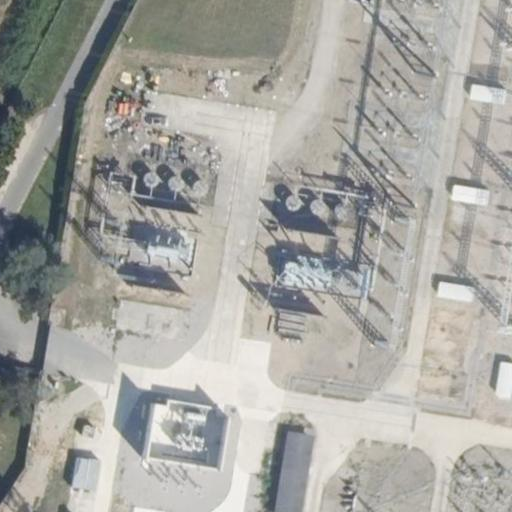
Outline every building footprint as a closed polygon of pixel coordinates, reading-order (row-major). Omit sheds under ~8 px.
[(510,68),(476,62),(474,76),(507,82),(510,68)] [(508,90),(473,85),(470,100),(505,105),(508,90)] [(488,191),(454,186),(452,199),(486,205),(488,191)] [(469,213),(449,209),(442,247),(461,251),(469,213)] [(189,259),(195,218),(151,212),(149,225),(174,228),(171,245),(173,245),(171,265),(176,266),(177,258),(189,259)] [(474,288),(440,282),(437,297),(471,303),(474,288)] [(467,312),(434,306),(424,367),(457,372),(467,312)] [(511,394),(511,364),(500,363),(495,394),(511,397),(511,394)] [(456,387),(425,381),(422,396),(453,402),(456,387)] [(197,407),(183,405),(177,436),(192,438),(197,407)] [(297,511),(311,437),(284,432),(269,511),(297,511)] [(181,499),(185,473),(142,468),(139,493),(181,499)] [(220,511),(254,511),(260,488),(229,480),(220,511)]
